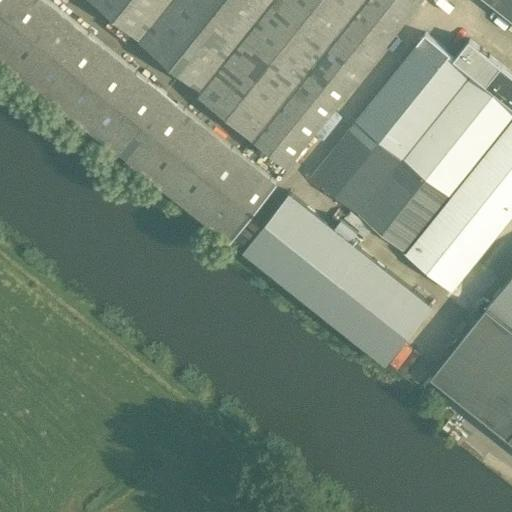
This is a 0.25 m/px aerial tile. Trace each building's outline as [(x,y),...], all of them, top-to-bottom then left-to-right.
[(47,0),(0,0),(0,53),(387,361),(432,304),(47,0)] [(194,97),(287,166),(420,0),(178,0),(147,40),(203,84),(194,97)] [(511,0),(492,0),(491,2),(511,18),(511,0)] [(425,33),(332,148),(317,136),(298,160),(313,172),(310,176),(453,291),(511,217),(511,102),(476,73),(475,68),(469,68),(425,33)] [(511,275),(432,376),(511,439),(511,275)] [(404,340),(390,360),(408,372),(421,351),(404,340)]
